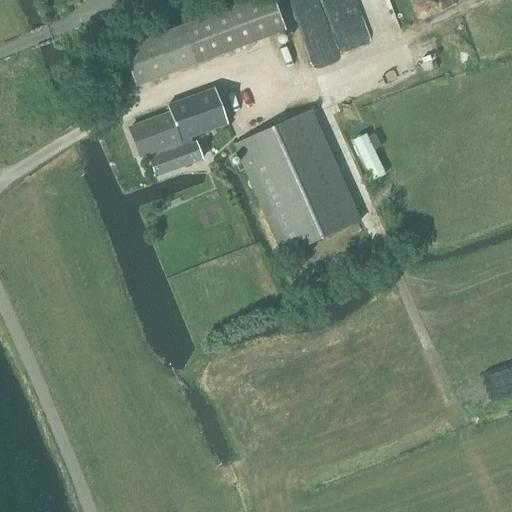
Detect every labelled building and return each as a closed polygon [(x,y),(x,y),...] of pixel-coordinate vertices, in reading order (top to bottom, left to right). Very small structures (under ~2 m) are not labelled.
[(286,31),(274,0),(251,0),(121,49),(136,87),(286,31)] [(122,0),(127,11),(151,1),(150,0),(122,0)] [(170,113),(129,129),(140,157),(155,151),(157,157),(149,159),(156,176),(202,159),(195,142),(190,144),(188,139),(228,124),(214,87),(167,105),(170,113)] [(311,111),(234,145),(283,256),(360,221),(311,111)] [(366,135),(353,141),(371,179),(384,173),(373,150),(367,137),(366,135)]
